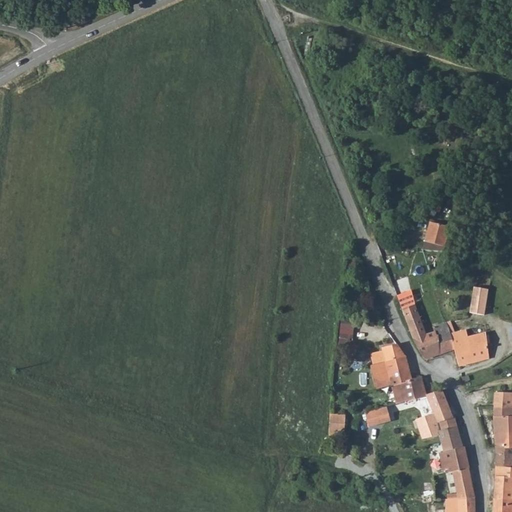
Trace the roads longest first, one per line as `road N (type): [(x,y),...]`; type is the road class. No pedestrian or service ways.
road 1 (tertiary): [(264,0),(403,338),(464,406),(486,511)]
road 2 (track): [(273,20),(318,22),(511,86)]
